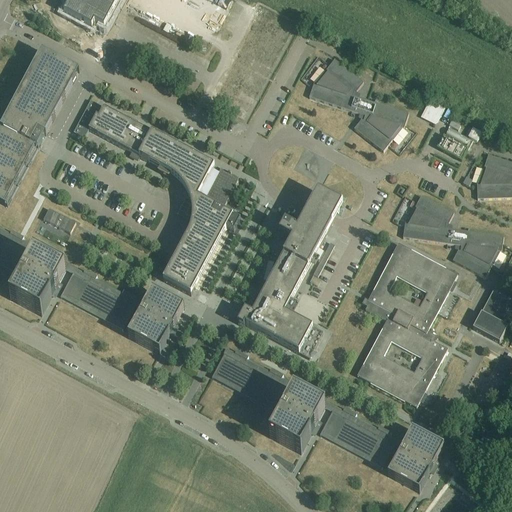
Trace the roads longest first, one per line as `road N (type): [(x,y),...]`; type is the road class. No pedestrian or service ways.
road 1 (residential): [(180,415),(228,327),(206,316),(159,404)]
road 2 (residential): [(159,404),(0,318)]
road 3 (residential): [(244,148),(98,72)]
road 4 (residential): [(307,511),(256,461),(180,415)]
road 5 (residential): [(370,175),(375,190),(358,222),(359,238),(325,302)]
road 6 (residential): [(264,158),(271,190),(295,199),(321,179),(314,147)]
